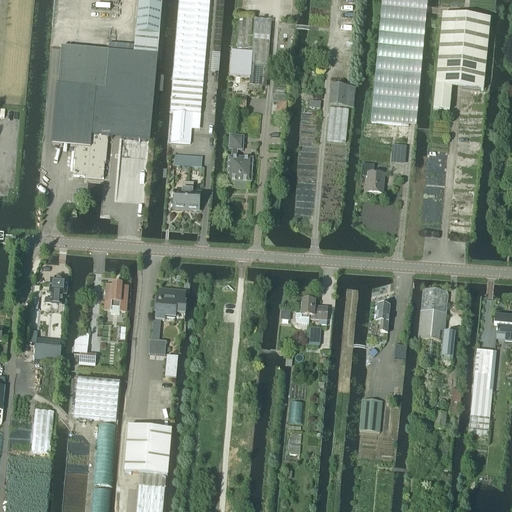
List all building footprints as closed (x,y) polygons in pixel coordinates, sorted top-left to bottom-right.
[(60,48),(57,87),(53,146),(76,148),(73,178),(103,180),(107,138),(149,142),(157,57),(162,0),(137,0),(133,55),(60,48)] [(178,0),(170,113),(173,113),(171,143),(190,145),(192,115),(200,115),(209,0),(178,0)] [(490,20),(442,16),(433,111),(449,113),(451,89),(483,92),(490,20)] [(252,22),(239,20),(236,50),(250,51),(252,22)] [(254,21),(249,92),(261,93),(263,70),(267,71),(271,23),(254,21)] [(416,128),(422,64),(425,26),(380,21),(370,123),(416,128)] [(250,69),(251,54),(232,52),(230,77),(249,78),(250,69)] [(347,88),(331,87),(329,107),(345,108),(347,88)] [(273,89),(272,103),(284,104),(285,90),(273,89)] [(235,97),(234,109),(245,109),(246,98),(235,97)] [(348,111),(329,109),(326,142),(345,144),(348,111)] [(228,159),(227,182),(251,184),(252,160),(236,159),(237,151),(242,151),(243,138),(230,137),(229,150),(232,151),(231,159),(228,159)] [(176,167),(189,168),(189,158),(177,157),(176,167)] [(189,158),(189,168),(201,169),(202,159),(189,158)] [(366,194),(381,196),(383,176),(373,175),(374,167),(362,166),(361,178),(368,179),(366,194)] [(172,210),(186,211),(187,184),(183,184),(182,193),(174,193),(172,210)] [(187,184),(186,211),(199,212),(200,195),(192,194),(193,185),(187,184)] [(50,281),(49,295),(52,295),(51,305),(61,306),(62,296),(66,296),(67,283),(50,281)] [(106,287),(104,312),(111,313),(111,310),(119,310),(119,314),(126,314),(128,289),(122,288),(119,288),(119,289),(115,289),(115,288),(112,287),(106,287)] [(422,291),(417,341),(443,344),(441,360),(452,362),(455,336),(444,335),(448,297),(445,294),(422,291)] [(164,319),(175,320),(176,316),(184,317),(186,304),(184,304),(185,294),(158,292),(155,321),(164,322),(164,319)] [(296,316),(295,320),(296,322),(297,324),(298,325),(300,326),(308,327),(309,321),(326,322),(327,309),(314,308),(314,303),(302,302),(301,316),(296,316)] [(377,308),(375,324),(381,324),(380,336),(387,337),(389,309),(377,308)] [(496,327),(496,335),(508,336),(507,342),(511,342),(511,319),(494,318),(493,327),(496,327)] [(309,330),(308,347),(319,348),(320,330),(309,330)] [(28,333),(27,345),(36,346),(60,348),(60,342),(36,340),(37,334),(28,333)] [(148,356),(156,357),(164,358),(165,344),(150,342),(148,356)] [(393,359),(405,361),(406,348),(395,347),(393,359)] [(373,350),(368,355),(372,359),(377,354),(373,350)] [(471,417),(469,434),(469,436),(487,438),(490,411),(495,354),(477,352),(471,417)] [(80,355),(79,367),(95,369),(96,356),(87,356),(80,355)] [(164,379),(175,380),(177,358),(166,357),(164,379)] [(77,380),(73,419),(105,422),(105,427),(116,428),(116,423),(115,423),(119,384),(77,380)] [(452,391),(449,415),(458,416),(461,392),(452,391)] [(362,402),(359,433),(379,435),(382,404),(362,402)] [(34,411),(30,453),(49,455),(53,413),(34,411)] [(435,415),(434,430),(444,431),(446,415),(435,415)] [(139,476),(165,478),(168,478),(172,433),(128,429),(124,475),(139,476)] [(139,476),(136,511),(162,511),(165,478),(139,476)]
